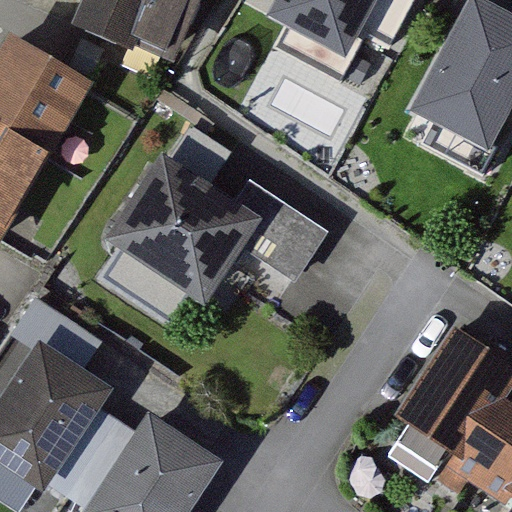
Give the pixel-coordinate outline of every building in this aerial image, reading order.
[(213,0),(96,0),(89,18),(186,61),(213,0)] [(298,0),(289,16),(362,56),(392,0),(298,0)] [(471,0),(409,114),(497,162),(511,133),(511,3),(505,0),(471,0)] [(96,77),(20,34),(0,68),(0,239),(3,241),(96,77)] [(247,202),(174,154),(115,244),(213,307),(253,247),(272,218),(247,202)] [(272,218),(253,247),(306,282),(339,232),(261,181),(247,202),(272,218)] [(402,419),(493,479),(511,449),(511,357),(464,326),(402,419)] [(76,496),(127,419),(108,406),(121,386),(47,338),(0,408),(0,454),(53,489),(57,484),(76,496)] [(127,419),(76,496),(96,509),(94,511),(194,511),(231,457),(161,411),(147,432),(127,419)] [(511,449),(493,479),(511,491),(511,449)]
